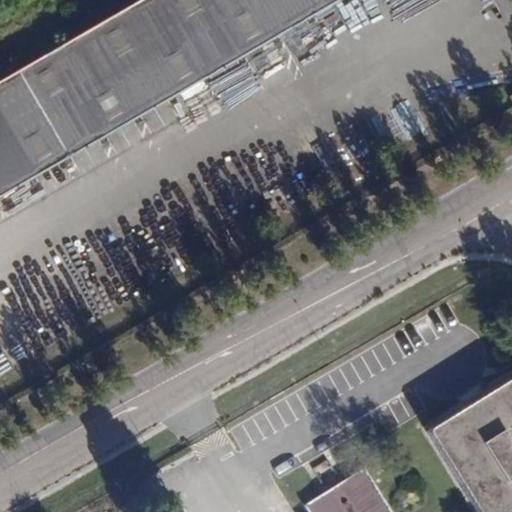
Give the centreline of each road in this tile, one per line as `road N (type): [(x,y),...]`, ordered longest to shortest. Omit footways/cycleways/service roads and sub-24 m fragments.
road 1 (tertiary): [(0,494),(511,197)]
road 2 (unknown): [(511,59),(380,126),(129,231),(0,308)]
